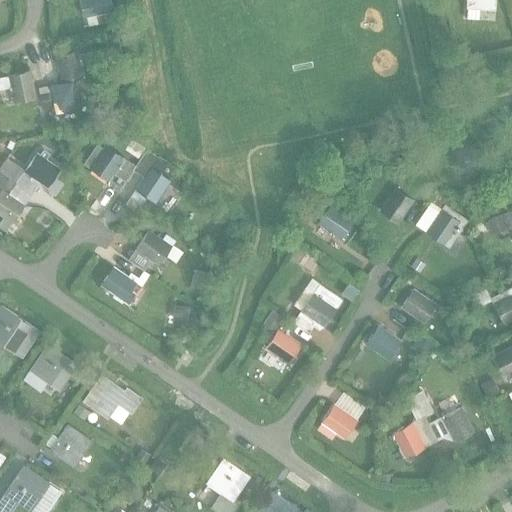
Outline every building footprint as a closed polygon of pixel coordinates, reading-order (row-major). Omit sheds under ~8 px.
[(82,0),(85,16),(112,11),(109,0),(82,0)] [(61,82),(49,84),(55,112),(73,108),(75,79),(82,77),(76,50),(55,55),(61,82)] [(8,74),(14,101),(35,96),(29,70),(8,74)] [(139,159),(146,148),(133,140),(126,150),(139,159)] [(97,144),(84,163),(89,167),(98,173),(103,165),(112,172),(123,157),(105,145),(102,148),(97,144)] [(169,178),(147,163),(153,154),(146,148),(139,159),(134,165),(146,173),(125,202),(136,210),(146,195),(153,200),(169,178)] [(3,173),(31,192),(39,182),(46,187),(59,168),(36,153),(24,170),(11,161),(3,173)] [(0,190),(0,214),(3,217),(10,207),(17,213),(31,192),(3,173),(3,174),(0,171),(0,189),(0,190)] [(395,188),(380,210),(389,217),(394,209),(403,215),(413,200),(395,188)] [(318,222),(340,237),(353,220),(331,204),(318,222)] [(445,204),(426,231),(448,247),(467,220),(445,204)] [(511,208),(503,213),(511,229),(511,231),(511,208)] [(148,230),(136,248),(151,258),(149,261),(156,266),(175,240),(166,234),(162,239),(148,230)] [(312,274),(319,263),(295,246),(288,257),(312,274)] [(100,284),(123,299),(135,282),(113,266),(100,284)] [(323,326),(342,299),(320,284),(313,294),(305,288),(293,304),(301,310),(323,326)] [(413,290),(401,307),(415,317),(422,308),(429,314),(435,305),(413,290)] [(511,318),(511,294),(494,304),(498,313),(507,308),(511,318)] [(0,341),(10,349),(27,325),(1,307),(0,308),(0,341)] [(365,343),(387,358),(400,341),(377,325),(365,343)] [(266,347),(288,362),(300,344),(278,329),(266,347)] [(34,372),(56,388),(74,363),(48,345),(41,354),(45,357),(34,372)] [(511,345),(493,356),(503,374),(511,369),(511,345)] [(116,403),(130,413),(140,398),(125,387),(123,391),(100,375),(82,401),(91,408),(94,404),(109,414),(116,403)] [(423,392),(415,396),(421,407),(429,403),(423,392)] [(415,396),(407,400),(415,414),(422,410),(421,407),(415,396)] [(317,428),(314,433),(336,448),(344,437),(350,428),(356,419),(334,404),(317,428)] [(78,406),(74,412),(83,419),(88,412),(78,406)] [(441,417),(453,441),(472,431),(460,407),(441,417)] [(412,422),(393,432),(401,448),(399,449),(403,457),(405,456),(415,451),(424,446),(412,422)] [(60,453),(74,463),(90,441),(65,424),(47,450),(57,457),(60,453)] [(211,507),(217,511),(231,511),(237,505),(231,501),(248,477),(223,459),(216,468),(220,471),(209,486),(220,493),(211,507)] [(9,511),(16,502),(27,510),(46,483),(21,466),(0,497),(0,511),(9,511)] [(296,511),(298,510),(272,493),(265,502),(268,504),(263,511),(296,511)]
